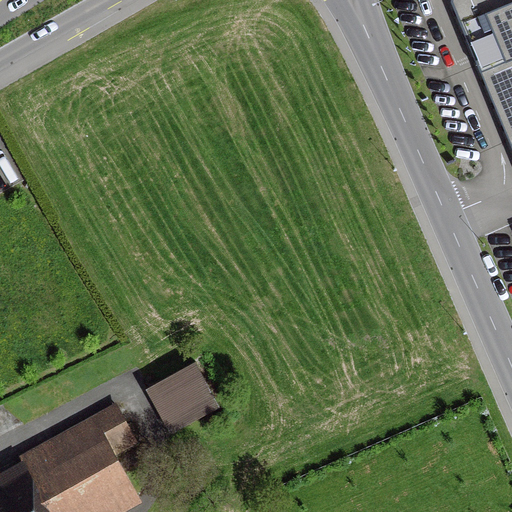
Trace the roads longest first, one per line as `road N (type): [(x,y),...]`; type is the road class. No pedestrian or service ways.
road 1 (unclassified): [(349,0),(511,368)]
road 2 (primary): [(0,61),(112,0)]
